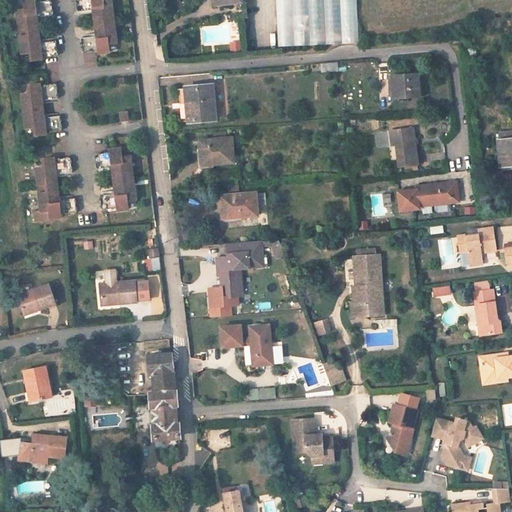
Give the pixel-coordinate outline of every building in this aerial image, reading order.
[(30,24),(29,17),(46,15),(45,7),(44,1),(27,3),(26,0),(24,0),(15,1),(16,11),(8,12),(14,56),(22,55),(23,64),(34,62),(34,59),(51,57),(50,49),(49,42),(33,45),(32,38),(30,24)] [(114,43),(108,0),(70,0),(71,4),(72,11),(90,9),(90,13),(92,29),(93,35),(76,37),(76,45),(77,53),(95,51),(96,54),(107,52),(106,44),(114,43)] [(277,0),(279,45),(359,43),(358,0),(277,0)] [(255,33),(255,46),(277,46),(276,32),(255,33)] [(243,41),(231,41),(231,51),(242,51),(243,41)] [(336,70),(335,62),(319,64),(320,71),(336,70)] [(418,91),(416,70),(391,72),(393,93),(418,91)] [(213,114),(211,81),(184,82),(187,116),(213,114)] [(38,103),(37,99),(52,97),(51,89),(50,82),(35,84),(35,82),(24,83),(25,92),(16,93),(21,127),(30,126),(31,136),(42,135),(42,132),(56,130),(55,121),(54,114),(40,116),(39,111),(38,103)] [(125,122),(124,114),(116,115),(117,123),(125,122)] [(417,163),(412,125),(388,128),(390,144),(398,143),(401,165),(417,163)] [(511,138),(511,129),(498,131),(498,140),(511,138)] [(231,159),(230,134),(197,135),(198,161),(231,159)] [(511,164),(511,138),(498,140),(497,140),(501,165),(511,164)] [(133,196),(128,151),(119,152),(119,144),(106,145),(107,149),(90,151),(91,157),(92,165),(109,163),(109,169),(111,184),(112,190),(95,192),(96,199),(96,206),(114,204),(115,207),(126,206),(125,197),(133,196)] [(49,177),(48,171),(65,169),(64,160),(63,153),(46,155),(46,152),(34,154),(35,163),(28,164),(34,208),(41,208),(43,217),(53,216),(53,211),(71,209),(70,201),(69,196),(52,198),(51,190),(49,177)] [(458,203),(456,184),(416,188),(416,191),(399,193),(400,213),(419,211),(419,208),(434,207),(450,206),(450,204),(458,203)] [(255,212),(253,189),(219,192),(220,215),(255,212)] [(450,206),(434,207),(435,216),(451,214),(450,206)] [(466,214),(476,213),(475,206),(465,208),(466,214)] [(359,229),(368,230),(369,221),(360,221),(359,229)] [(444,225),(430,227),(431,234),(445,232),(444,225)] [(496,250),(493,227),(478,229),(478,234),(466,236),(464,235),(456,236),(458,253),(466,252),(467,261),(482,259),(481,250),(486,249),(486,252),(496,250)] [(274,257),(281,254),(275,238),(267,239),(270,246),(274,257)] [(441,265),(454,265),(454,238),(441,238),(441,265)] [(238,269),(261,267),(259,247),(259,239),(224,242),(225,257),(214,258),(216,276),(218,276),(219,288),(206,289),(208,307),(236,305),(235,296),(240,295),(238,269)] [(94,248),(93,240),(84,241),(85,249),(94,248)] [(146,248),(148,270),(161,270),(160,247),(146,248)] [(381,311),(378,251),(352,253),(354,288),(352,288),(352,308),(362,308),(363,312),(381,311)] [(130,279),(130,277),(112,279),(110,267),(100,268),(102,280),(95,281),(97,301),(117,299),(117,302),(133,300),(133,299),(130,279)] [(145,298),(142,277),(130,279),(133,299),(145,298)] [(487,291),(486,280),(474,282),(475,293),(487,291)] [(54,303),(47,282),(15,293),(21,311),(37,305),(38,309),(54,303)] [(442,286),(432,287),(434,295),(443,294),(442,286)] [(497,322),(492,291),(475,293),(473,293),(475,310),(479,310),(481,326),(477,326),(479,336),(500,333),(499,322),(497,322)] [(22,314),(38,309),(37,305),(21,311),(22,314)] [(321,335),(333,332),(329,318),(317,322),(321,335)] [(250,343),(252,364),(271,362),(266,322),(247,324),(249,337),(240,338),(239,324),(219,326),(221,346),(250,343)] [(175,409),(171,373),(169,354),(144,356),(146,378),(150,378),(152,398),(149,399),(153,441),(178,439),(177,436),(176,427),(173,427),(172,416),(172,409),(175,409)] [(511,356),(508,357),(496,359),(496,355),(480,358),(483,376),(497,374),(498,379),(508,378),(511,377),(511,356)] [(337,364),(334,357),(326,360),(329,367),(337,364)] [(346,378),(340,363),(337,364),(329,367),(326,360),(321,362),(330,385),(346,378)] [(192,362),(192,371),(203,370),(202,361),(192,362)] [(52,395),(45,364),(24,369),(28,387),(31,386),(33,399),(52,395)] [(484,385),(509,382),(508,378),(498,379),(497,374),(483,376),(484,385)] [(439,384),(441,397),(447,396),(445,383),(439,384)] [(33,399),(31,386),(28,387),(25,387),(27,400),(33,399)] [(412,427),(417,409),(393,403),(388,421),(392,422),(391,426),(393,427),(392,431),(385,434),(395,452),(410,445),(414,428),(412,427)] [(460,467),(464,455),(459,445),(461,436),(467,432),(471,433),(472,438),(477,442),(486,433),(478,425),(476,427),(470,422),(457,418),(456,423),(436,417),(431,435),(446,439),(442,454),(447,463),(460,467)] [(330,463),(328,437),(317,437),(317,434),(311,435),(309,419),(287,420),(289,453),(301,452),(308,457),(319,457),(319,463),(330,463)] [(65,457),(67,437),(31,434),(31,443),(18,442),(17,462),(36,464),(37,456),(47,457),(65,457)] [(407,455),(410,445),(395,452),(407,455)] [(468,469),(472,457),(464,455),(460,467),(468,469)] [(47,464),(47,457),(37,456),(36,464),(47,464)] [(499,511),(499,507),(510,506),(508,489),(501,489),(493,488),(490,488),(492,504),(485,504),(485,507),(481,507),(480,504),(468,505),(467,502),(451,505),(452,511),(451,511),(499,511)] [(241,511),(238,491),(221,494),(223,511),(241,511)] [(173,511),(172,500),(148,503),(148,507),(134,508),(134,511),(173,511)]
